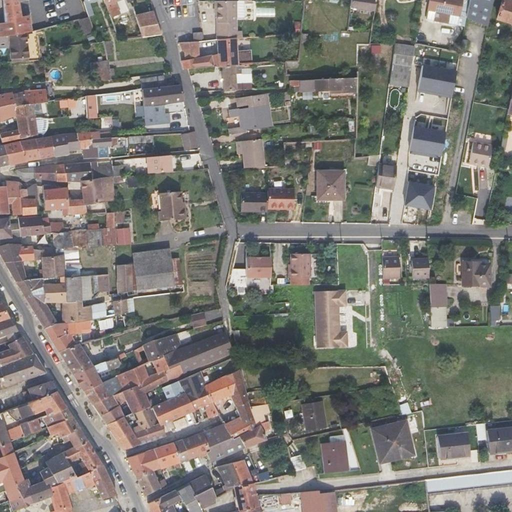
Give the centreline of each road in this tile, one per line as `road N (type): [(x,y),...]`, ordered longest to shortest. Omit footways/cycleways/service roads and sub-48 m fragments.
road 1 (residential): [(511,232),(234,227),(156,0)]
road 2 (residential): [(0,270),(141,511)]
road 3 (unknown): [(449,232),(485,36)]
